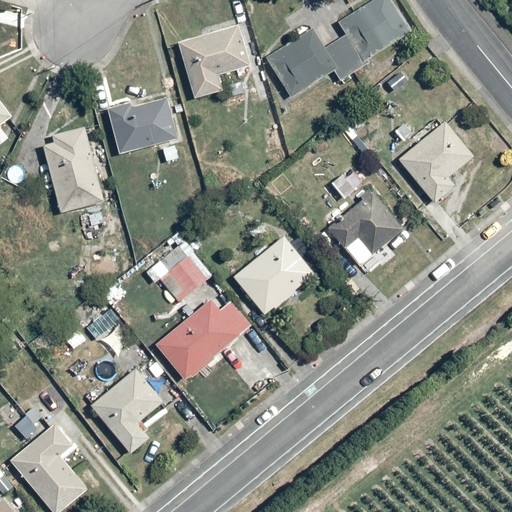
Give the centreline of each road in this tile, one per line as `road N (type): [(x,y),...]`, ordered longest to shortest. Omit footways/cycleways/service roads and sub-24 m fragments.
road 1 (residential): [(190,511),(511,247)]
road 2 (residential): [(427,0),(511,94)]
